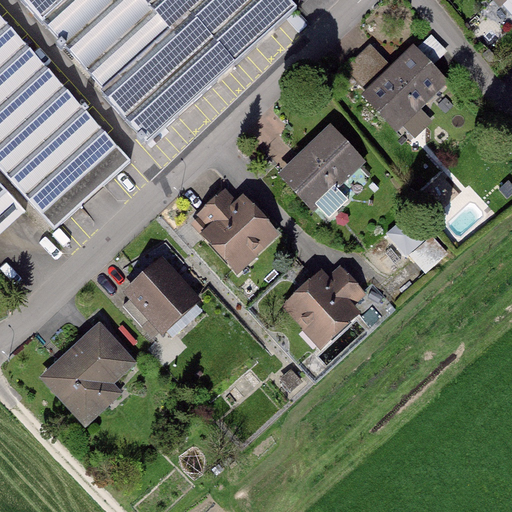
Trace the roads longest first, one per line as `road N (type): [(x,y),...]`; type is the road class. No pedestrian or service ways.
road 1 (residential): [(0,339),(362,0)]
road 2 (track): [(0,387),(115,511)]
road 3 (residential): [(417,0),(511,117)]
